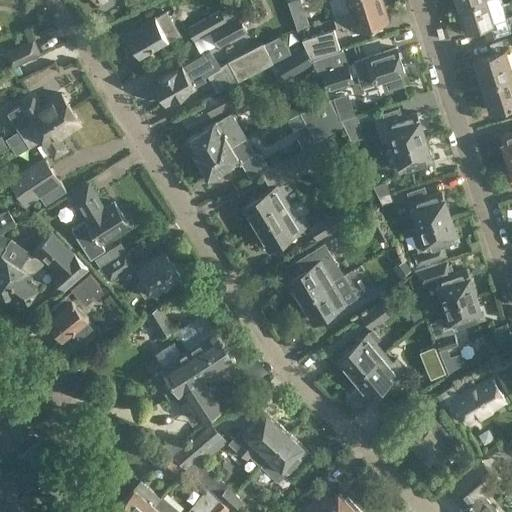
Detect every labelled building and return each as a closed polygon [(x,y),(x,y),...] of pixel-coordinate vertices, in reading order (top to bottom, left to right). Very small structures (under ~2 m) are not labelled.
[(309,24),(301,0),(287,0),(297,28),(309,24)] [(327,0),(333,17),(383,1),(383,0),(327,0)] [(486,0),(473,0),(457,6),(465,32),(481,26),(485,39),(509,31),(504,16),(493,20),(486,0)] [(383,1),(333,17),(336,27),(346,23),(349,33),(389,20),(383,1)] [(226,20),(220,9),(187,27),(194,40),(210,31),(227,21),(226,20)] [(180,33),(167,10),(155,16),(126,32),(140,57),(169,41),(168,40),(180,33)] [(210,31),(218,46),(247,30),(238,13),(226,20),(227,21),(210,31)] [(311,57),(339,48),(333,29),(302,39),(311,57)] [(227,60),(220,65),(207,74),(216,91),(272,61),(290,52),(281,34),(263,43),(262,42),(227,60)] [(9,67),(40,53),(33,38),(2,53),(9,67)] [(492,51),(472,57),(481,84),(511,74),(511,67),(505,47),(504,48),(501,39),(489,42),(492,51)] [(303,46),(275,62),(285,79),(313,63),(303,46)] [(405,73),(396,46),(352,59),(361,87),(385,79),(388,89),(405,83),(402,74),(405,73)] [(220,65),(210,47),(153,79),(166,102),(206,79),(204,76),(207,74),(220,65)] [(353,81),(343,48),(312,58),(318,73),(321,71),(326,89),(353,81)] [(511,74),(481,84),(489,111),(511,103),(511,74)] [(231,105),(224,91),(203,101),(210,116),(231,105)] [(24,138),(71,107),(61,92),(40,105),(33,95),(7,112),(18,130),(24,138)] [(328,99),(300,112),(306,123),(315,141),(329,133),(343,125),(328,99)] [(425,136),(417,111),(402,115),(399,106),(381,112),(393,146),(425,136)] [(81,122),(71,107),(24,138),(29,146),(42,138),(54,156),(67,148),(60,136),(81,122)] [(200,164),(246,137),(247,137),(231,111),(215,121),(215,120),(184,138),(192,152),(191,155),(195,161),(198,161),(200,164)] [(306,123),(300,112),(287,119),(293,131),(294,130),(306,123)] [(346,129),(356,126),(352,116),(340,119),(346,129)] [(511,128),(498,133),(506,159),(511,157),(511,128)] [(329,133),(315,141),(281,159),(291,176),(338,149),(329,133)] [(425,136),(393,146),(401,171),(433,161),(425,136)] [(254,151),(246,137),(200,164),(202,167),(201,170),(204,176),(207,177),(209,180),(240,161),(249,177),(268,166),(260,152),(254,151)] [(52,168),(43,155),(7,179),(16,192),(52,168)] [(52,168),(16,192),(25,205),(61,181),(52,168)] [(289,191),(282,179),(242,204),(247,212),(245,214),(253,228),(290,205),(283,194),(289,191)] [(96,238),(100,244),(130,226),(114,200),(104,206),(88,180),(70,192),(85,218),(84,219),(94,234),(92,235),(94,239),(96,238)] [(389,190),(386,180),(373,184),(377,194),(389,190)] [(417,225),(449,215),(441,189),(427,193),(424,185),(406,191),(417,225)] [(392,200),(389,190),(377,194),(382,203),(392,200)] [(381,204),(362,213),(370,227),(388,218),(381,204)] [(290,205),(253,228),(262,241),(264,240),(269,248),(309,224),(302,213),(297,216),(290,205)] [(0,229),(15,221),(8,208),(0,212),(0,229)] [(333,212),(309,226),(317,240),(342,225),(333,212)] [(449,215),(417,225),(410,227),(418,251),(413,253),(416,263),(445,254),(442,245),(458,240),(449,215)] [(30,251),(3,293),(0,297),(21,311),(41,279),(40,278),(46,269),(42,266),(45,261),(54,269),(50,272),(64,289),(88,268),(71,248),(52,229),(33,249),(40,256),(39,257),(30,251)] [(0,291),(3,293),(30,251),(30,250),(10,237),(5,245),(0,241),(0,291)] [(136,283),(145,297),(179,274),(163,251),(150,260),(138,242),(100,266),(109,280),(134,264),(144,278),(136,283)] [(286,268),(290,275),(286,277),(291,286),(289,287),(298,301),(342,274),(322,242),(291,261),(293,264),(286,268)] [(404,258),(393,265),(399,276),(410,269),(404,258)] [(475,292),(467,267),(453,272),(450,262),(438,266),(436,262),(414,269),(419,285),(429,282),(427,276),(433,274),(443,303),(475,292)] [(70,288),(82,303),(102,287),(90,272),(70,288)] [(341,289),(335,278),(298,301),(306,315),(308,313),(313,322),(353,297),(346,286),(341,289)] [(361,315),(382,300),(389,295),(384,286),(354,306),(361,315)] [(66,337),(72,344),(92,327),(87,321),(88,319),(66,292),(45,309),(50,316),(46,319),(55,329),(55,333),(57,335),(61,337),(63,339),(66,337)] [(475,292),(443,303),(447,315),(430,321),(440,350),(458,344),(453,327),(483,318),(475,292)] [(382,300),(361,315),(360,316),(370,328),(390,313),(383,303),(382,300)] [(175,327),(162,304),(145,314),(159,336),(175,327)] [(351,379),(384,351),(376,341),(380,337),(372,328),(369,330),(369,329),(336,357),(342,364),(340,366),(351,379)] [(216,329),(187,348),(207,379),(236,360),(216,329)] [(187,348),(161,365),(162,368),(153,374),(169,399),(179,393),(181,395),(182,395),(198,420),(223,404),(207,379),(187,348)] [(449,357),(446,348),(441,350),(443,358),(449,357)] [(384,351),(351,379),(361,391),(363,389),(370,397),(405,367),(397,357),(392,361),(384,351)] [(452,372),(464,365),(457,354),(446,361),(452,372)] [(432,379),(448,369),(440,355),(424,365),(432,379)] [(468,423),(507,400),(491,373),(458,392),(453,383),(436,394),(437,395),(444,405),(455,422),(464,417),(468,423)] [(444,405),(437,395),(428,401),(436,410),(444,405)] [(0,450),(1,452),(27,431),(2,401),(0,403),(0,450)] [(259,464),(288,432),(261,406),(228,442),(247,458),(249,455),(259,464)] [(446,428),(427,409),(400,437),(411,448),(412,447),(431,467),(457,440),(445,428),(446,428)] [(185,468),(200,455),(223,435),(211,422),(186,444),(172,456),(185,468)] [(307,449),(288,432),(259,464),(278,481),(307,449)] [(511,437),(498,449),(506,459),(511,454),(511,437)] [(164,438),(159,444),(172,456),(186,444),(183,440),(164,438)] [(163,449),(152,462),(170,477),(180,465),(163,449)] [(185,468),(206,488),(219,499),(220,498),(229,488),(227,486),(200,455),(185,468)] [(17,494),(18,482),(0,481),(0,511),(29,511),(30,494),(17,494)] [(306,491),(311,497),(319,489),(313,483),(306,491)] [(191,506),(197,511),(207,511),(219,499),(206,488),(191,506)] [(226,504),(235,494),(229,488),(220,498),(226,504)] [(497,511),(481,491),(459,510),(460,511),(497,511)] [(307,505),(313,511),(351,511),(357,507),(347,496),(344,498),(339,492),(329,500),(322,493),(307,505)] [(242,500),(235,494),(226,504),(233,510),(242,500)] [(181,511),(162,496),(148,511),(181,511)] [(225,511),(229,508),(219,499),(207,511),(225,511)]
